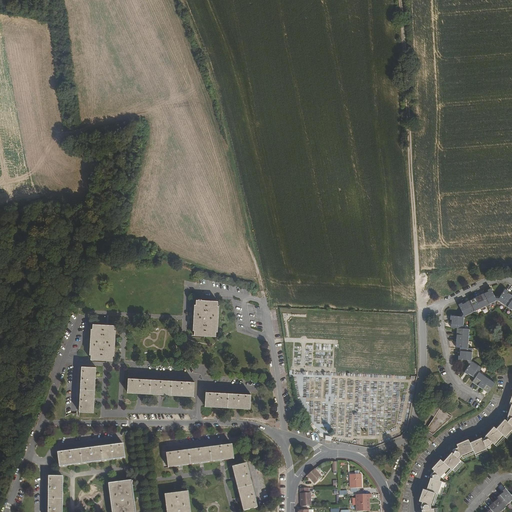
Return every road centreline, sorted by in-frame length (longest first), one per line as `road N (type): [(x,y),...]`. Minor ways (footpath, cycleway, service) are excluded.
road 1 (track): [(264,301),(188,71),(154,0)]
road 2 (track): [(421,313),(397,0)]
road 3 (unclassified): [(283,434),(264,301),(203,288)]
road 4 (residential): [(506,379),(493,416),(431,457),(412,511)]
road 5 (residential): [(38,421),(198,421)]
road 6 (residential): [(410,435),(422,372),(421,313),(435,306)]
